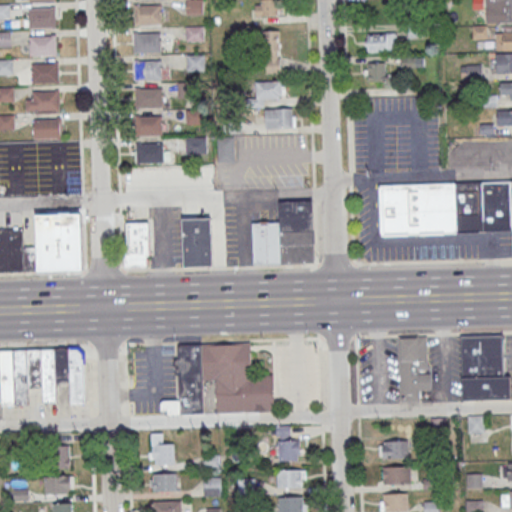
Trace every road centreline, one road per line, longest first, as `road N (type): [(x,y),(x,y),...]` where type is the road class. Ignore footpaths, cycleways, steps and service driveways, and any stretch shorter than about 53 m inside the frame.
road 1 (residential): [(111,511),(92,0)]
road 2 (primary): [(511,297),(0,311)]
road 3 (residential): [(333,301),(322,0)]
road 4 (residential): [(341,511),(333,301)]
